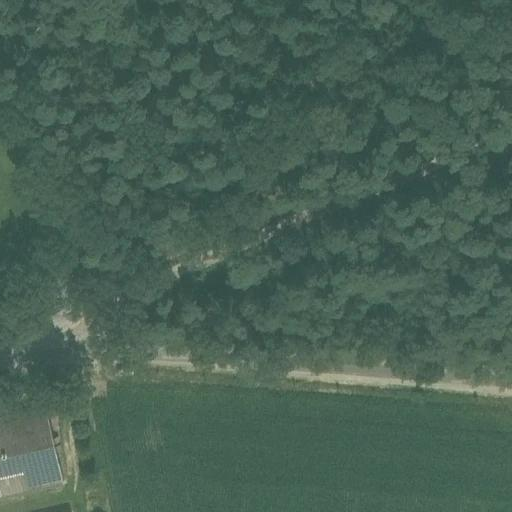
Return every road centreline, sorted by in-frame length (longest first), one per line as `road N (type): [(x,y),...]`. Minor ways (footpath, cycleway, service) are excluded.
road 1 (track): [(54,358),(88,318),(125,295),(511,134)]
road 2 (unclassified): [(511,384),(170,357),(0,363)]
